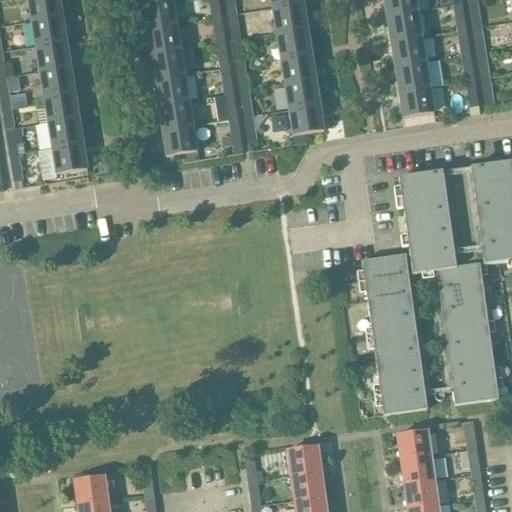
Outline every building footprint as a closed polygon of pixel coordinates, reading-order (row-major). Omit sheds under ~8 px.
[(57,0),(26,0),(30,25),(61,20),(57,0)] [(207,0),(211,22),(220,21),(217,0),(207,0)] [(233,0),(223,0),(227,19),(236,18),(233,0)] [(270,0),(272,12),(303,7),(302,0),(270,0)] [(382,0),(386,19),(416,15),(414,0),(382,0)] [(450,0),(452,9),(461,7),(460,0),(450,0)] [(145,33),(176,28),(172,2),(141,7),(145,33)] [(477,5),(467,6),(471,32),(481,30),(477,5)] [(276,37),(307,32),(303,7),(272,12),(276,37)] [(452,9),(456,34),(465,33),(461,7),(452,9)] [(390,45),(421,40),(416,15),(386,19),(390,45)] [(236,18),(227,19),(231,45),(240,43),(236,18)] [(61,20),(30,25),(35,51),(65,46),(61,20)] [(215,48),(225,46),(220,21),(211,22),(215,48)] [(149,58),(180,53),(176,28),(145,33),(149,58)] [(481,30),(471,32),(475,57),(485,56),(481,30)] [(280,63),(311,58),(307,32),(276,37),(280,63)] [(456,34),(460,60),(469,58),(465,33),(456,34)] [(394,70),(425,65),(421,40),(390,45),(394,70)] [(240,43),(231,45),(235,70),(244,69),(240,43)] [(39,76),(69,71),(65,46),(35,51),(39,76)] [(219,73),(229,71),(225,46),(215,48),(219,73)] [(153,84),(184,79),(180,53),(149,58),(153,84)] [(485,56),(475,57),(479,83),(489,81),(485,56)] [(284,88),(315,83),(311,58),(280,63),(284,88)] [(460,60),(464,85),(474,84),(469,58),(460,60)] [(399,96),(429,91),(425,65),(394,70),(399,96)] [(244,69),(235,70),(239,96),(248,94),(244,69)] [(43,101),(73,96),(69,71),(39,76),(43,101)] [(223,98),(233,97),(229,71),(219,73),(223,98)] [(6,81),(0,82),(0,99),(9,98),(8,94),(21,92),(19,79),(6,81)] [(157,109),(188,104),(184,79),(153,84),(157,109)] [(493,106),(489,81),(479,83),(483,107),(493,106)] [(289,114),(320,109),(315,83),(284,88),(289,114)] [(477,108),(474,84),(464,85),(468,110),(477,108)] [(433,117),(429,91),(399,96),(403,122),(433,117)] [(248,94),(239,96),(243,121),(253,119),(248,94)] [(47,127),(78,122),(73,96),(43,101),(47,127)] [(227,124),(237,122),(233,97),(223,98),(227,124)] [(162,134),(193,129),(188,104),(157,109),(162,134)] [(324,135),(320,109),(289,114),(293,140),(324,135)] [(12,116),(2,117),(5,134),(15,132),(12,116)] [(257,144),(253,119),(243,121),(247,145),(257,144)] [(51,152),(82,147),(78,122),(47,127),(51,152)] [(237,122),(227,124),(231,148),(232,157),(242,155),(241,146),(237,122)] [(197,155),(193,129),(162,134),(166,160),(197,155)] [(15,132),(5,134),(9,159),(19,158),(15,132)] [(86,173),(82,147),(51,152),(55,178),(86,173)] [(412,278),(436,275),(479,269),(511,264),(511,165),(398,181),(412,278)] [(20,167),(11,168),(13,185),(23,183),(20,167)] [(427,412),(405,258),(361,265),(383,418),(427,412)] [(498,402),(479,269),(436,275),(454,409),(498,402)] [(473,426),(463,427),(466,452),(466,454),(476,453),(473,426)] [(396,439),(400,464),(430,459),(427,435),(396,439)] [(286,454),(290,479),(320,475),(317,450),(286,454)] [(470,479),(480,478),(476,453),(466,454),(466,452),(458,453),(460,470),(468,469),(470,479)] [(403,488),(434,484),(430,459),(400,464),(403,488)] [(255,468),(244,469),(246,483),(247,485),(257,484),(263,483),(262,473),(255,474),(255,468)] [(140,473),(144,498),(154,497),(150,472),(140,473)] [(290,479),(293,504),(324,499),(320,475),(290,479)] [(483,502),(480,478),(470,479),(471,485),(473,503),(483,502)] [(74,484),(77,509),(108,504),(104,479),(74,484)] [(247,485),(250,510),(260,508),(257,484),(247,485)] [(412,511),(437,508),(434,484),(403,488),(406,511),(412,511)] [(155,511),(154,497),(144,498),(145,511),(155,511)] [(293,504),(294,511),(325,511),(324,499),(293,504)] [(484,511),(483,502),(473,503),(474,511),(484,511)]
